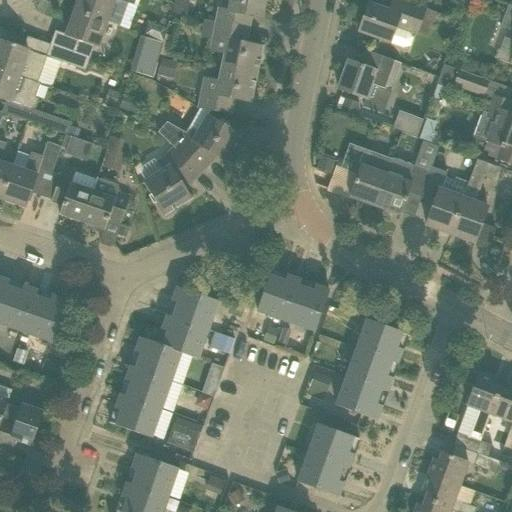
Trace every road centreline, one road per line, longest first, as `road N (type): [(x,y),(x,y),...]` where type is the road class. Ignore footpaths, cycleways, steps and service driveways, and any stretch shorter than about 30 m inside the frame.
road 1 (residential): [(45,476),(116,265)]
road 2 (residential): [(373,511),(455,307)]
road 3 (residential): [(294,199),(296,121),(321,0)]
road 4 (residential): [(455,307),(337,243),(294,199)]
road 5 (residential): [(116,265),(294,199)]
road 6 (residential): [(0,228),(116,265)]
